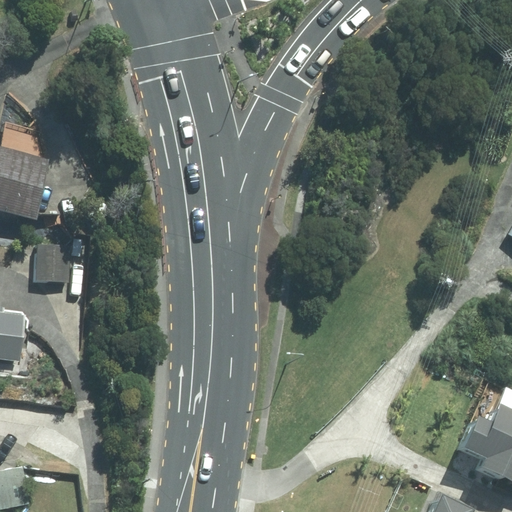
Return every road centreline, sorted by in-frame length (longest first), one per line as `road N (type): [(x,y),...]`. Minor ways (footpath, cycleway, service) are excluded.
road 1 (primary): [(364,0),(299,71),(209,264)]
road 2 (primary): [(209,264),(192,126),(157,9)]
road 3 (primary): [(192,511),(209,360),(209,264)]
